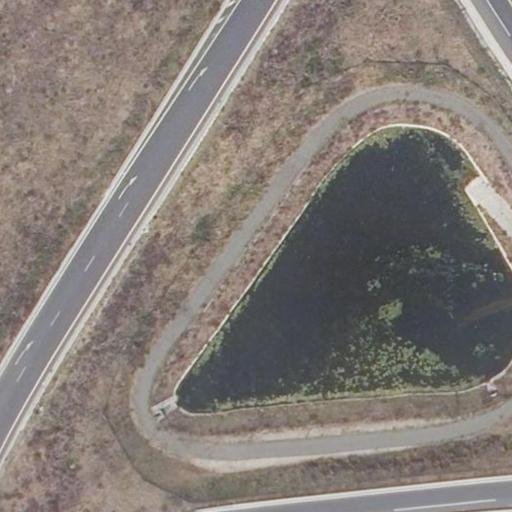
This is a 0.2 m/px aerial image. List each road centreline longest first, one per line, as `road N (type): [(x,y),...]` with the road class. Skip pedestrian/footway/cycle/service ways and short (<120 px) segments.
road 1 (motorway): [(0,417),(257,0)]
road 2 (trunk): [(303,511),(511,491)]
